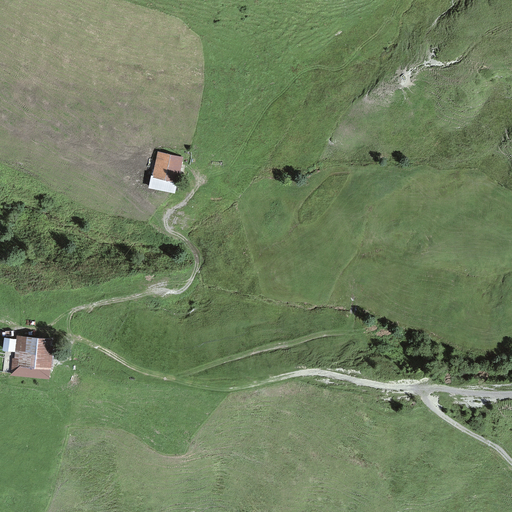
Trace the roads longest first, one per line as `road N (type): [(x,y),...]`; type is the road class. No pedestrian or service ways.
road 1 (track): [(0,315),(150,371),(213,385),(324,372),(426,388)]
road 2 (track): [(426,388),(425,402),(511,463)]
